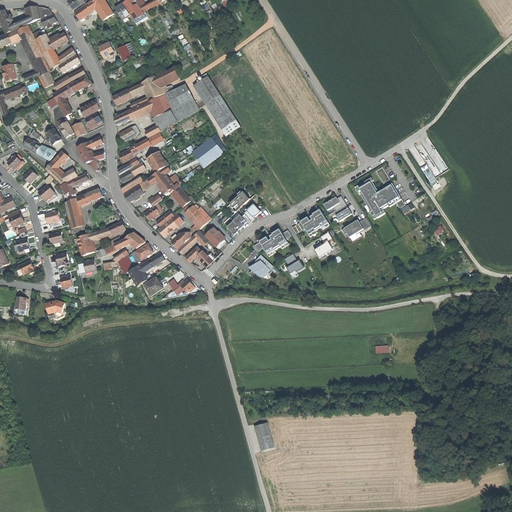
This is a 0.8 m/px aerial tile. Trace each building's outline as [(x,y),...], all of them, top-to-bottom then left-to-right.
[(71,7),(73,10),(86,3),(83,0),(73,0),(69,3),(71,7)] [(105,0),(97,0),(93,3),(97,8),(102,17),(105,20),(114,14),(105,0)] [(129,0),(128,1),(124,4),(131,15),(131,16),(142,10),(141,8),(137,2),(135,0),(129,0)] [(142,0),(140,0),(137,2),(141,8),(146,5),(142,0)] [(159,0),(142,10),(143,12),(161,3),(159,0)] [(92,2),(88,5),(92,11),(97,8),(93,3),(92,2)] [(120,6),(116,8),(123,20),(124,20),(128,17),(131,15),(124,4),(120,6)] [(88,5),(75,13),(78,18),(80,21),(93,13),(92,11),(88,5)] [(27,9),(30,18),(31,24),(42,19),(39,8),(27,9)] [(44,8),(39,8),(42,19),(42,20),(46,18),(45,16),(47,16),(48,17),(53,15),(51,10),(44,8)] [(143,12),(142,10),(131,16),(137,26),(148,20),(143,12)] [(0,13),(0,17),(8,35),(15,31),(13,26),(6,11),(1,13),(0,13)] [(54,15),(45,19),(48,26),(51,24),(58,22),(56,19),(54,15)] [(31,24),(30,18),(22,22),(24,27),(31,24)] [(22,22),(13,26),(15,31),(24,27),(22,22)] [(19,31),(21,36),(32,31),(29,26),(19,31)] [(18,40),(22,38),(21,37),(21,36),(19,31),(18,30),(9,35),(13,43),(18,41),(18,40)] [(22,38),(30,56),(41,51),(32,31),(21,36),(21,37),(22,38)] [(35,35),(37,40),(43,37),(41,31),(35,35)] [(52,41),(49,43),(53,50),(69,41),(67,37),(65,34),(60,36),(59,35),(51,40),(52,41)] [(0,49),(13,43),(9,35),(0,39),(0,49)] [(45,36),(43,37),(37,40),(41,47),(49,43),(45,36)] [(112,42),(100,48),(103,54),(105,59),(108,57),(109,59),(113,57),(113,55),(116,54),(113,48),(114,47),(112,42)] [(53,50),(49,43),(41,47),(44,55),(53,50)] [(121,48),(119,49),(125,61),(130,59),(128,55),(130,54),(126,45),(122,47),(121,48)] [(58,60),(53,50),(44,55),(52,70),(61,65),(58,60)] [(74,50),(58,60),(61,65),(77,55),(74,50)] [(32,62),(38,73),(39,77),(51,71),(47,64),(48,64),(41,51),(30,56),(33,61),(32,62)] [(78,56),(65,64),(69,71),(81,63),(79,59),(78,56)] [(132,61),(133,62),(134,65),(145,59),(144,56),(132,61)] [(155,77),(145,59),(134,65),(136,68),(143,83),(155,77)] [(133,62),(122,68),(125,73),(136,68),(134,65),(133,62)] [(65,64),(60,67),(64,74),(69,71),(65,64)] [(14,65),(4,68),(5,71),(7,78),(8,82),(18,79),(14,65)] [(110,78),(112,82),(126,76),(125,73),(122,68),(108,74),(110,78)] [(175,68),(161,75),(164,83),(178,76),(175,68)] [(70,77),(73,82),(87,75),(84,70),(70,77)] [(26,83),(39,77),(38,73),(24,78),(26,83)] [(50,73),(40,78),(45,89),(55,84),(50,73)] [(212,73),(198,82),(211,102),(222,96),(224,94),(212,73)] [(143,83),(144,84),(146,89),(150,97),(152,101),(167,94),(169,93),(164,83),(161,75),(160,75),(155,77),(143,83)] [(87,76),(72,85),(76,93),(91,85),(89,81),(87,76)] [(73,83),(73,82),(70,77),(56,87),(58,92),(73,83)] [(146,89),(144,84),(129,90),(131,95),(139,91),(140,92),(146,89)] [(167,95),(160,98),(167,113),(173,111),(178,122),(201,110),(187,84),(169,93),(167,94),(167,95)] [(54,95),(59,103),(65,99),(76,93),(72,85),(54,95)] [(10,91),(6,92),(7,97),(9,100),(25,94),(22,86),(10,91)] [(133,98),(131,95),(129,90),(114,98),(116,102),(118,106),(133,98)] [(6,92),(0,94),(0,98),(5,115),(7,120),(11,118),(4,98),(7,97),(6,92)] [(222,96),(211,102),(225,126),(236,119),(222,96)] [(150,97),(132,106),(133,109),(149,102),(152,101),(150,97)] [(49,102),(52,108),(59,104),(55,98),(49,102)] [(160,98),(149,103),(151,109),(159,126),(162,132),(167,129),(167,128),(175,124),(172,118),(170,119),(167,113),(160,98)] [(65,99),(59,103),(65,114),(70,111),(65,99)] [(98,102),(93,104),(97,112),(101,110),(98,102)] [(129,112),(132,119),(144,114),(151,109),(149,103),(149,102),(133,109),(129,112)] [(42,107),(47,114),(53,110),(48,103),(42,107)] [(82,110),(86,118),(97,112),(93,104),(82,110)] [(95,117),(88,120),(90,125),(90,126),(103,120),(102,116),(100,112),(94,115),(95,117)] [(129,112),(116,119),(117,122),(118,126),(132,119),(129,112)] [(61,126),(67,138),(70,136),(75,134),(69,122),(65,124),(61,126)] [(74,126),(78,138),(87,134),(84,127),(82,123),(74,126)] [(149,138),(162,132),(159,126),(157,127),(157,129),(147,134),(149,138)] [(123,138),(125,142),(137,136),(133,129),(133,128),(121,134),(123,138)] [(32,134),(38,140),(42,136),(35,130),(32,134)] [(58,144),(63,141),(56,131),(48,136),(54,146),(58,144)] [(151,145),(156,153),(166,147),(159,134),(148,140),(151,145)] [(89,144),(92,149),(104,143),(103,140),(102,138),(89,144)] [(42,147),(29,139),(25,145),(38,153),(42,147)] [(204,166),(225,150),(216,139),(196,155),(204,166)] [(134,154),(151,145),(148,140),(131,148),(132,149),(134,154)] [(90,151),(92,149),(89,144),(89,143),(78,148),(83,160),(88,163),(90,163),(93,162),(94,162),(95,161),(93,156),(90,151)] [(42,146),(42,147),(38,153),(50,161),(53,157),(57,153),(42,146)] [(132,149),(120,155),(122,159),(124,164),(136,158),(134,154),(132,149)] [(63,152),(55,161),(60,165),(61,166),(70,157),(67,155),(63,152)] [(161,152),(159,153),(168,167),(170,166),(161,152)] [(105,153),(95,155),(93,156),(95,161),(103,159),(106,159),(105,153)] [(159,153),(149,159),(158,173),(168,167),(159,153)] [(415,158),(430,181),(437,177),(434,172),(432,173),(421,154),(415,158)] [(16,156),(9,163),(13,166),(16,169),(22,162),(16,156)] [(156,174),(158,173),(149,159),(147,160),(152,168),(156,174)] [(23,161),(22,162),(16,169),(18,171),(25,163),(23,161)] [(55,161),(47,170),(51,173),(56,168),(57,168),(60,165),(55,161)] [(120,173),(121,175),(134,167),(132,163),(119,170),(120,173)] [(143,163),(132,170),(135,175),(137,174),(143,170),(145,169),(146,168),(143,163)] [(66,177),(57,168),(56,168),(51,173),(60,182),(66,177)] [(391,179),(384,168),(377,171),(384,183),(391,179)] [(123,180),(125,183),(136,177),(135,175),(132,170),(121,176),(123,180)] [(76,171),(66,177),(60,182),(63,185),(70,182),(79,177),(76,171)] [(164,171),(154,179),(157,183),(161,189),(166,195),(170,192),(176,188),(175,187),(167,176),(164,171)] [(29,186),(37,178),(30,172),(22,180),(26,183),(29,186)] [(87,174),(75,180),(78,185),(78,186),(89,180),(88,177),(87,174)] [(45,181),(49,185),(55,179),(51,175),(45,181)] [(140,185),(141,186),(144,191),(157,183),(154,179),(153,177),(145,182),(143,183),(140,185)] [(373,181),(372,178),(365,182),(365,183),(359,187),(359,186),(355,188),(359,195),(360,195),(367,205),(364,206),(369,214),(370,213),(374,220),(386,213),(383,209),(388,206),(389,208),(396,203),(400,209),(406,205),(392,184),(379,192),(373,182),(373,181)] [(122,190),(125,195),(140,185),(143,183),(141,179),(122,190)] [(69,183),(62,186),(67,195),(74,192),(72,188),(69,183)] [(178,184),(175,187),(176,188),(170,192),(171,194),(180,187),(178,184)] [(46,186),(38,194),(42,198),(46,202),(54,193),(46,186)] [(128,199),(131,203),(146,194),(144,191),(141,186),(126,196),(128,199)] [(172,194),(184,208),(192,201),(180,187),(172,194)] [(88,195),(91,202),(104,197),(102,193),(100,189),(88,195)] [(251,198),(245,191),(228,207),(234,214),(251,198)] [(57,196),(54,193),(46,202),(49,205),(57,196)] [(91,203),(91,202),(88,195),(78,199),(82,207),(91,203)] [(150,202),(154,207),(163,201),(159,196),(153,200),(150,202)] [(337,199),(337,198),(324,205),(328,211),(340,203),(342,207),(334,212),(340,222),(352,215),(341,197),(337,199)] [(12,198),(7,200),(5,201),(0,203),(0,213),(16,206),(14,202),(12,198)] [(77,198),(67,203),(73,229),(84,226),(77,198)] [(262,211),(255,204),(245,213),(246,214),(250,218),(253,221),(256,218),(255,218),(262,211)] [(196,225),(195,226),(199,231),(208,222),(194,206),(186,213),(196,225)] [(148,218),(150,221),(161,214),(156,207),(145,214),(148,218)] [(303,222),(294,227),(298,234),(307,228),(310,234),(318,230),(323,227),(330,222),(321,208),(314,213),(315,215),(310,218),(309,216),(302,220),(303,222)] [(5,217),(7,221),(11,219),(21,214),(19,210),(5,217)] [(50,224),(61,221),(59,211),(56,212),(54,213),(47,214),(49,219),(50,224)] [(230,219),(223,211),(218,215),(224,223),(230,219)] [(158,223),(161,227),(165,225),(164,224),(175,216),(172,212),(158,223)] [(23,218),(21,214),(11,219),(15,228),(25,223),(23,218)] [(243,216),(241,214),(228,227),(235,235),(239,232),(238,231),(240,228),(241,229),(246,225),(245,224),(248,221),(247,220),(243,216)] [(178,215),(173,219),(179,227),(184,223),(178,215)] [(371,227),(366,218),(359,223),(358,221),(343,231),(351,244),(364,236),(361,232),(371,227)] [(15,228),(11,219),(7,221),(11,230),(15,228)] [(162,234),(165,237),(179,227),(173,219),(159,230),(162,234)] [(112,234),(113,235),(126,229),(125,226),(123,222),(110,228),(110,229),(112,234)] [(441,226),(435,230),(438,235),(444,231),(441,226)] [(208,235),(220,249),(224,245),(228,241),(223,235),(224,234),(221,231),(220,232),(217,228),(216,228),(211,232),(208,235)] [(262,241),(254,246),(259,251),(265,248),(269,254),(276,249),(282,246),(289,242),(288,239),(293,236),(289,230),(284,233),(281,228),(274,232),(275,234),(269,237),(268,236),(261,240),(262,241)] [(92,240),(112,234),(110,229),(90,235),(92,240)] [(201,231),(196,236),(200,240),(205,246),(209,242),(213,247),(214,246),(201,231)] [(62,232),(52,234),(53,239),(54,244),(55,244),(61,242),(65,241),(62,232)] [(182,237),(181,237),(179,235),(172,241),(176,245),(179,249),(192,237),(191,233),(190,232),(182,234),(183,234),(182,235),(182,237)] [(135,233),(126,240),(131,244),(137,249),(147,243),(141,238),(135,233)] [(335,243),(329,233),(321,237),(325,244),(314,250),(319,258),(333,250),(330,246),(335,243)] [(94,247),(92,240),(90,235),(78,239),(82,250),(94,247)] [(194,245),(200,240),(196,236),(190,240),(194,245)] [(17,242),(20,252),(31,249),(30,244),(28,239),(17,242)] [(183,255),(194,245),(190,240),(179,250),(181,253),(183,255)] [(137,252),(142,261),(154,253),(152,249),(149,244),(137,252)] [(95,250),(94,247),(82,250),(83,256),(96,252),(95,250)] [(101,257),(113,252),(110,247),(99,251),(101,257)] [(199,247),(193,252),(198,257),(208,268),(214,263),(199,247)] [(0,267),(1,269),(10,264),(3,250),(0,251),(0,267)] [(138,263),(142,261),(137,252),(136,251),(132,254),(138,263)] [(189,261),(191,263),(198,257),(193,252),(187,258),(189,261)] [(57,264),(58,267),(67,265),(71,264),(68,253),(57,256),(59,261),(57,261),(57,264)] [(115,260),(117,263),(119,262),(122,260),(125,258),(123,254),(115,260)] [(161,254),(150,261),(154,267),(165,260),(163,257),(161,254)] [(296,273),(304,268),(299,261),(298,262),(293,254),(285,260),(288,265),(286,267),(291,274),(295,271),(296,273)] [(281,271),(262,255),(251,267),(263,278),(273,267),(280,273),(281,271)] [(122,260),(119,262),(126,274),(129,272),(122,260)] [(20,267),(25,276),(29,273),(31,275),(38,272),(36,267),(34,267),(33,268),(32,266),(33,266),(31,261),(20,267)] [(85,263),(87,272),(98,269),(97,265),(96,261),(85,263)] [(143,272),(154,267),(150,261),(140,267),(143,272)] [(146,277),(143,272),(140,267),(140,266),(130,272),(138,287),(148,281),(148,280),(146,277)] [(72,276),(62,279),(63,283),(64,289),(74,286),(72,276)] [(145,285),(153,296),(164,288),(161,282),(157,277),(145,285)] [(185,290),(188,293),(190,291),(191,293),(196,289),(191,284),(188,280),(185,283),(182,286),(185,290)] [(178,295),(185,290),(182,286),(185,283),(184,281),(179,285),(180,287),(177,290),(178,292),(177,293),(178,295)] [(23,298),(18,298),(16,309),(26,311),(28,299),(23,298)] [(66,304),(58,302),(54,303),(47,304),(50,314),(57,312),(63,314),(66,304)] [(389,345),(376,346),(376,353),(390,352),(389,345)] [(257,428),(264,452),(275,449),(269,425),(257,428)]
